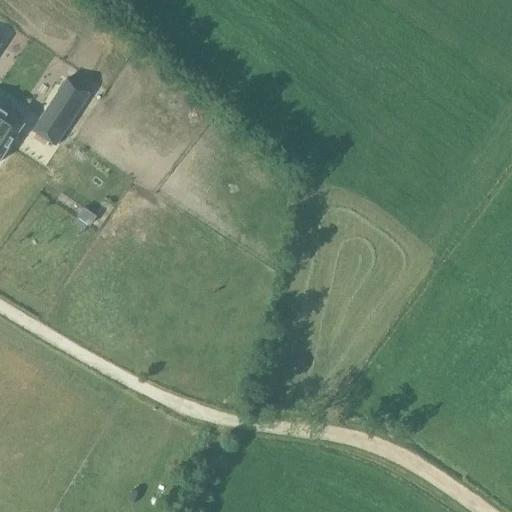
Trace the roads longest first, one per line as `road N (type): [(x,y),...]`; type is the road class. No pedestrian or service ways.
road 1 (track): [(486,511),(384,451),(227,421)]
road 2 (track): [(227,421),(123,380),(0,307)]
